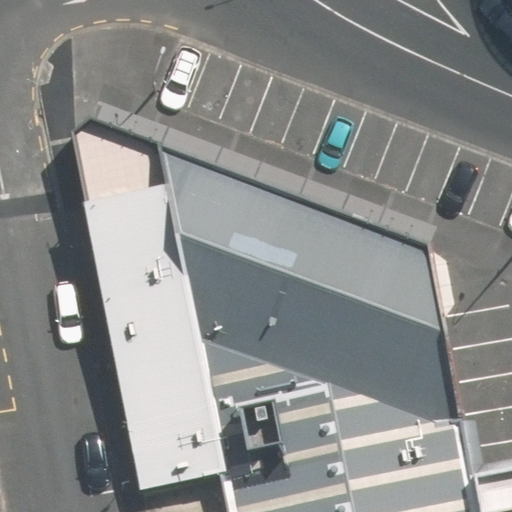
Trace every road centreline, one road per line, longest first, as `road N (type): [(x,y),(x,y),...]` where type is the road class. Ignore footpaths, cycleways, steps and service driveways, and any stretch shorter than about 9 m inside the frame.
road 1 (residential): [(0,160),(66,511)]
road 2 (secondary): [(511,83),(401,51),(299,9)]
